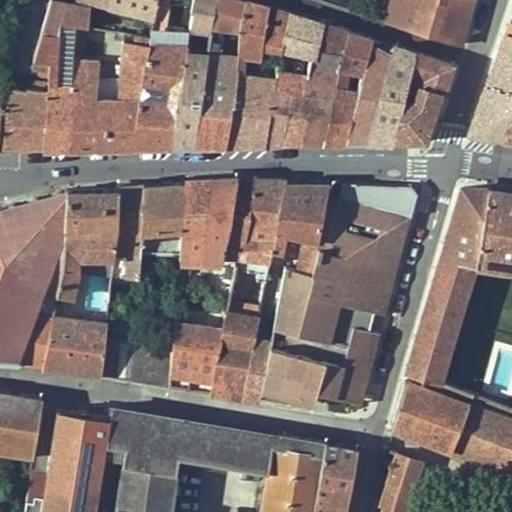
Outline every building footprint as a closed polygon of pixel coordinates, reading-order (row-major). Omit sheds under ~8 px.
[(41,0),(39,12),(70,17),(71,7),(97,11),(99,0),(41,0)] [(99,0),(97,11),(124,15),(126,0),(99,0)] [(126,0),(124,15),(146,19),(148,0),(126,0)] [(155,0),(153,18),(182,23),(186,0),(155,0)] [(186,0),(183,21),(204,25),(202,36),(204,36),(206,25),(210,0),(186,0)] [(210,0),(206,25),(204,36),(234,40),(241,6),(219,0),(210,0)] [(471,0),(389,0),(381,28),(455,52),(471,0)] [(231,56),(251,60),(262,12),(241,6),(234,40),(231,56)] [(34,29),(66,33),(70,17),(39,12),(34,29)] [(251,60),(271,66),(274,54),(282,18),(262,12),(251,60)] [(282,18),(274,54),(302,60),(300,72),(303,73),(309,69),(313,27),(282,18)] [(511,24),(508,33),(511,34),(511,115),(503,142),(511,143),(511,24)] [(343,36),(313,27),(309,69),(303,73),(289,146),(317,150),(343,36)] [(511,115),(511,34),(508,33),(468,137),(503,142),(511,115)] [(50,37),(32,35),(23,64),(35,66),(33,97),(29,148),(56,152),(58,125),(54,124),(59,90),(46,90),(50,37)] [(364,45),(343,36),(317,150),(336,150),(337,144),(363,51),(364,45)] [(112,94),(59,90),(54,124),(58,125),(56,152),(118,152),(128,105),(143,44),(120,43),(112,94)] [(178,48),(143,44),(128,105),(118,152),(159,153),(173,72),(177,51),(178,48)] [(201,55),(177,51),(173,72),(159,153),(186,152),(201,55)] [(363,51),(337,144),(361,148),(384,60),(363,51)] [(407,59),(386,52),(384,60),(361,148),(361,149),(385,149),(407,59)] [(230,61),(201,55),(186,152),(212,152),(227,79),(230,61)] [(447,73),(407,59),(385,149),(422,149),(447,73)] [(300,72),(271,66),(266,87),(264,95),(280,99),(271,151),(281,151),(282,145),(289,146),(303,73),(300,72)] [(247,82),(227,79),(212,152),(232,152),(247,82)] [(266,87),(247,82),(232,152),(271,151),(280,99),(264,95),(266,87)] [(33,97),(0,95),(0,147),(29,148),(33,97)] [(245,183),(227,267),(231,268),(230,279),(248,281),(247,293),(255,294),(277,185),(278,180),(245,183)] [(245,183),(225,184),(212,265),(223,267),(227,267),(245,183)] [(199,186),(190,264),(194,264),(192,302),(166,301),(165,336),(165,345),(163,397),(203,404),(216,318),(221,287),(223,267),(212,265),(225,184),(199,186)] [(318,187),(277,185),(255,294),(249,324),(235,409),(257,412),(259,395),(274,272),(299,276),(316,198),(318,187)] [(168,263),(180,264),(190,264),(199,186),(170,187),(168,257),(168,263)] [(131,189),(129,255),(168,257),(170,187),(131,189)] [(329,188),(327,201),(316,257),(385,274),(389,275),(408,193),(329,188)] [(100,275),(100,279),(128,281),(129,263),(129,255),(131,189),(105,190),(105,192),(103,236),(100,275)] [(65,196),(60,196),(49,273),(45,295),(67,298),(71,271),(100,275),(103,236),(105,192),(91,193),(82,194),(72,195),(65,196)] [(440,360),(461,272),(480,193),(456,194),(402,381),(432,392),(440,360)] [(480,193),(461,272),(511,281),(511,198),(483,193),(480,193)] [(49,273),(60,196),(0,208),(0,370),(33,376),(42,321),(45,295),(49,273)] [(316,257),(327,201),(316,198),(299,276),(274,272),(259,395),(281,399),(280,405),(294,408),(295,404),(313,407),(315,399),(340,404),(342,396),(357,399),(370,336),(354,332),(359,313),(376,317),(385,274),(316,257)] [(249,324),(216,318),(203,404),(235,409),(249,324)] [(96,333),(96,326),(42,321),(33,376),(93,386),(96,333)] [(126,337),(96,333),(93,386),(124,391),(126,342),(126,337)] [(165,345),(126,342),(124,391),(163,397),(165,345)] [(432,392),(462,402),(471,369),(440,360),(432,392)] [(511,432),(399,390),(384,436),(511,484),(511,432)] [(30,407),(0,401),(0,461),(21,465),(28,416),(30,407)] [(44,418),(28,416),(21,465),(19,475),(34,478),(44,418)] [(115,429),(44,418),(34,478),(28,511),(95,511),(105,449),(112,450),(115,429)] [(177,511),(187,440),(115,429),(112,450),(102,511),(177,511)] [(313,451),(274,445),(272,453),(187,440),(177,511),(301,511),(306,492),(313,451)] [(345,456),(313,451),(306,492),(338,497),(345,456)] [(404,511),(417,469),(387,460),(371,511),(404,511)] [(306,492),(301,511),(335,511),(338,497),(306,492)]
